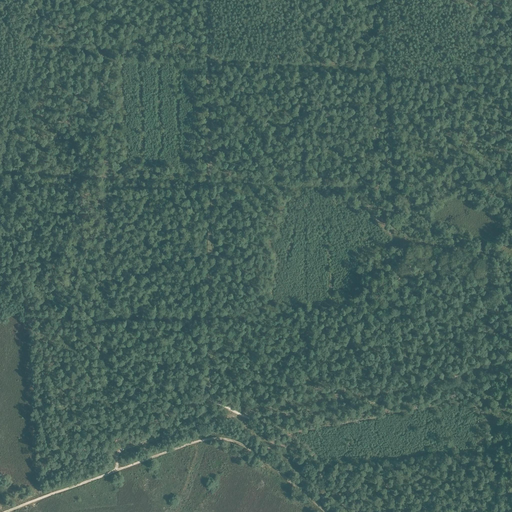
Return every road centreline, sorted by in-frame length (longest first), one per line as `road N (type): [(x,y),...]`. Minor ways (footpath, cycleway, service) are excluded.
road 1 (track): [(511,360),(406,389),(222,417),(124,449),(116,454),(118,469)]
road 2 (track): [(324,511),(245,447),(212,438),(6,511)]
road 3 (track): [(0,169),(45,0)]
